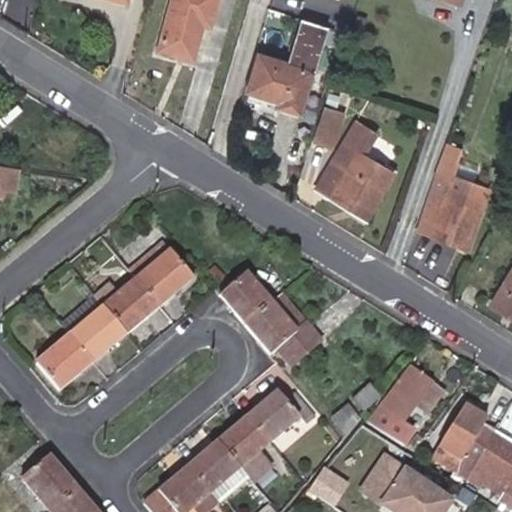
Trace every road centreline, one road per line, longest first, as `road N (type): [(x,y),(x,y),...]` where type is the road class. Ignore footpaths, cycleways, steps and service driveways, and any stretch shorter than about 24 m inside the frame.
road 1 (residential): [(103,484),(231,373),(235,354),(226,334),(190,332),(67,440)]
road 2 (residential): [(511,361),(165,147)]
road 3 (residential): [(165,147),(0,293)]
road 4 (residential): [(165,147),(0,46)]
